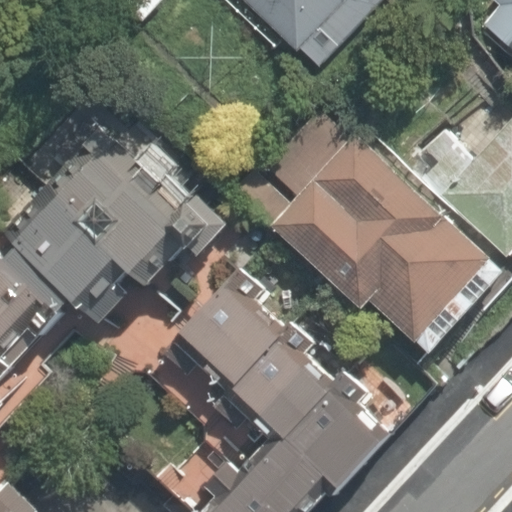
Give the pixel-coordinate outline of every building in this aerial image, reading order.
[(121,0),(146,23),(168,0),(121,0)] [(245,0),(302,53),(305,50),(324,67),(387,0),(245,0)] [(511,44),(511,0),(495,0),(504,6),(487,25),(511,44)] [(498,258),(361,134),(348,147),(313,118),(268,165),(303,195),(296,203),(255,167),(233,191),(369,310),(377,302),(421,343),(422,342),(437,355),(511,273),(496,260),(498,258)] [(511,122),(480,157),(449,129),(430,150),(444,163),(432,175),(452,193),(446,199),(511,259),(511,258),(511,122)] [(10,260),(67,314),(78,302),(88,311),(90,309),(108,325),(149,282),(155,287),(194,249),(204,257),(235,224),(188,183),(181,190),(170,180),(166,185),(107,128),(89,146),(100,156),(18,243),(22,248),(10,260)] [(0,412),(2,411),(0,409),(0,391),(68,315),(67,314),(10,260),(0,250),(0,412)] [(347,488),(399,433),(367,404),(376,396),(349,371),(340,380),(310,353),(320,344),(296,322),(291,327),(261,299),(269,291),(246,270),(176,343),(184,349),(173,361),(190,375),(202,364),(232,392),(218,409),(239,428),(250,416),(275,440),(246,471),(232,460),(208,487),(221,498),(206,511),(316,511),(342,484),(347,488)] [(2,495),(0,493),(0,511),(42,511),(45,510),(15,482),(2,495)]
